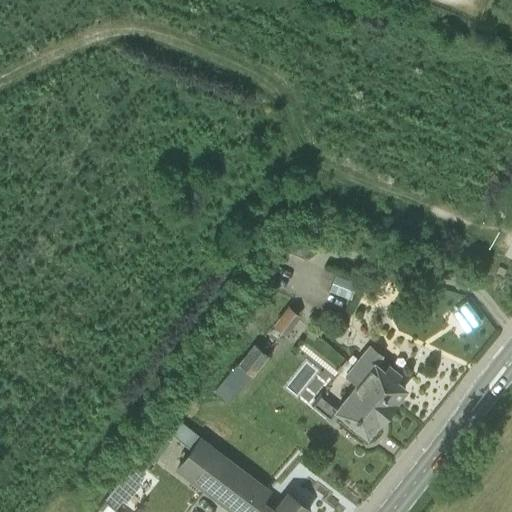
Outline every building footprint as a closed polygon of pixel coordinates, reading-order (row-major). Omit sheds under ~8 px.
[(302,256),(308,243),(295,237),(293,241),(287,238),(283,248),(302,256)] [(350,300),(357,283),(335,275),(328,292),(350,300)] [(285,333),(299,315),(289,307),(274,325),(285,333)] [(478,317),(463,328),(467,333),(482,322),(478,317)] [(313,340),(315,337),(309,332),(306,335),(313,340)] [(268,354),(253,342),(214,388),(230,400),(250,374),(252,375),(268,354)] [(393,403),(405,388),(394,379),(398,374),(388,365),(383,371),(374,363),(380,354),(368,344),(361,353),(363,354),(357,361),(353,366),(359,371),(362,367),(367,371),(362,378),(393,403)] [(345,360),(353,366),(357,361),(354,358),(350,355),(345,360)] [(346,374),(353,366),(345,360),(336,371),(344,377),(346,374)] [(357,383),(336,408),(319,395),(312,404),(329,417),(335,410),(366,435),(393,403),(362,378),(367,371),(362,367),(359,371),(353,366),(346,374),(357,383)] [(219,451),(174,416),(165,428),(192,449),(179,466),(199,481),(219,451)] [(160,433),(158,431),(140,453),(141,455),(152,464),(171,442),(160,433)] [(307,511),(310,509),(287,491),(273,510),(261,501),(270,491),(219,451),(199,481),(206,487),(205,488),(235,511),(307,511)] [(103,497),(106,499),(121,511),(127,511),(138,500),(134,497),(142,488),(124,473),(103,497)] [(116,511),(104,502),(95,511),(116,511)]
